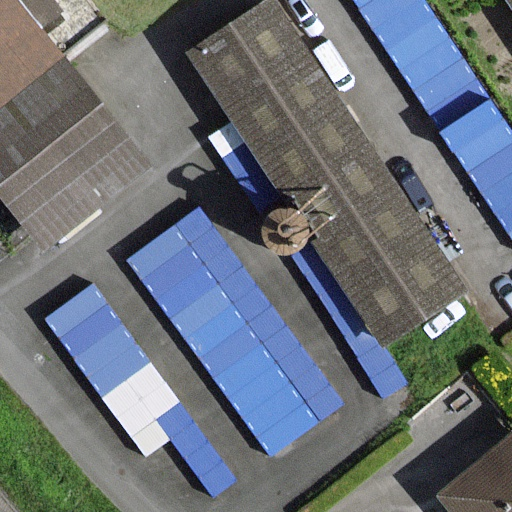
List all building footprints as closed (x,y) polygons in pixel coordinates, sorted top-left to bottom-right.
[(145,164),(62,60),(36,27),(57,11),(48,0),(0,0),(0,188),(43,243),(145,164)] [(363,0),(511,235),(511,121),(435,0),(363,0)] [(460,289),(273,3),(196,53),(382,339),(460,289)] [(204,198),(131,248),(206,356),(279,307),(204,198)] [(54,301),(139,449),(173,429),(161,408),(176,400),(102,273),(54,301)] [(511,511),(511,435),(434,499),(445,511),(511,511)]
